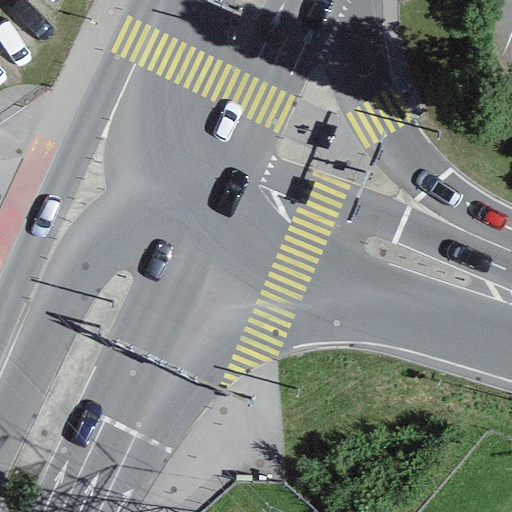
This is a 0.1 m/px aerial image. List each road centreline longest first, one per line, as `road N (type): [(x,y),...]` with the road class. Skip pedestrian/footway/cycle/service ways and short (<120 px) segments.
road 1 (trunk): [(189,236),(283,275),(511,345)]
road 2 (secondary): [(511,246),(462,213),(391,142),(363,86),(347,0)]
road 3 (secondary): [(60,511),(189,236)]
road 4 (secondary): [(511,257),(223,162)]
road 5 (secondary): [(161,185),(127,208),(87,254),(0,411)]
road 6 (secondary): [(179,0),(126,39),(42,217)]
road 7 (secondary): [(199,0),(152,110),(161,185)]
road 8 (secondary): [(223,162),(302,0)]
